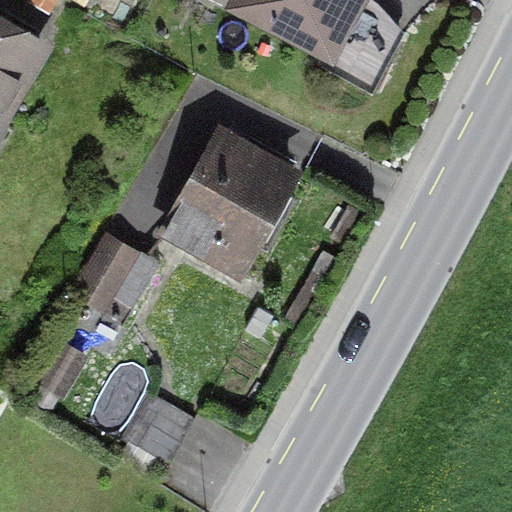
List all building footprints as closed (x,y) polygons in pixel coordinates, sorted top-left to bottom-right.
[(376,0),(235,0),(228,13),(341,70),(376,0)] [(0,153),(65,41),(0,7),(0,153)] [(378,96),(406,44),(375,27),(347,79),(378,96)] [(309,159),(223,120),(165,238),(253,275),(309,159)] [(156,269),(106,239),(74,292),(124,322),(156,269)] [(198,419),(151,391),(123,437),(169,465),(198,419)]
